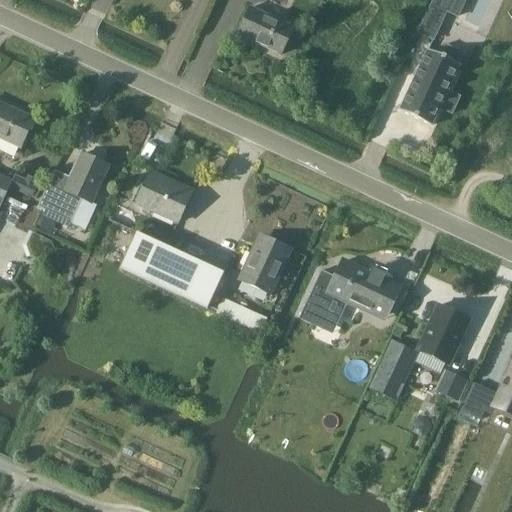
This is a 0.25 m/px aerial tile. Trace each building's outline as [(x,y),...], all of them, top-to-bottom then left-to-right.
[(432,41),(446,12),(432,5),(418,34),(432,41)] [(237,35),(280,56),(293,29),(250,9),(237,35)] [(446,93),(459,66),(427,51),(399,112),(430,127),(439,109),(451,115),(459,98),(446,93)] [(0,137),(21,147),(34,118),(0,102),(0,137)] [(511,134),(511,135),(493,175),(511,184),(511,134)] [(90,203),(107,166),(81,154),(68,182),(53,175),(37,208),(71,223),(79,206),(75,204),(78,197),(90,203)] [(0,205),(8,189),(12,180),(0,175),(0,205)] [(190,197),(165,186),(167,182),(151,175),(137,205),(178,224),(190,197)] [(12,180),(8,189),(35,201),(43,184),(28,177),(25,182),(13,177),(12,180)] [(41,218),(37,227),(47,232),(52,223),(41,218)] [(146,226),(141,237),(162,246),(166,235),(146,226)] [(135,234),(118,270),(207,311),(224,275),(162,246),(141,237),(135,234)] [(239,282),(270,296),(290,252),(264,239),(256,255),(253,253),(239,282)] [(347,299),(386,317),(399,289),(343,262),(328,295),(345,303),(347,299)] [(223,301),(216,315),(259,334),(266,320),(223,301)] [(419,353),(414,364),(439,376),(445,365),(448,367),(469,322),(437,307),(416,352),(419,353)] [(340,335),(315,323),(308,337),(334,349),(340,335)] [(392,344),(371,389),(395,400),(416,355),(392,344)] [(496,409),(511,416),(511,359),(502,378),(506,380),(493,408),(495,409),(496,409)] [(446,372),(437,390),(458,400),(467,381),(446,372)] [(469,397),(462,413),(481,421),(484,413),(493,417),(496,409),(495,409),(493,408),(469,397)]
